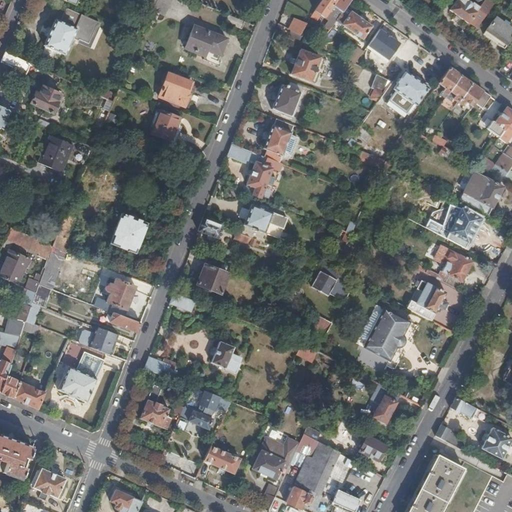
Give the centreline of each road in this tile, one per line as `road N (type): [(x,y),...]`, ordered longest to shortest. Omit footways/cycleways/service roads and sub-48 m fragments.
road 1 (residential): [(99,455),(276,0)]
road 2 (residential): [(511,259),(382,511)]
road 3 (residential): [(373,0),(511,98)]
road 4 (tertiary): [(99,455),(226,511)]
